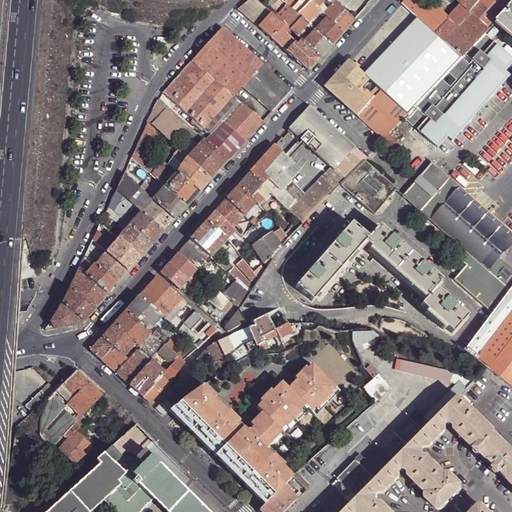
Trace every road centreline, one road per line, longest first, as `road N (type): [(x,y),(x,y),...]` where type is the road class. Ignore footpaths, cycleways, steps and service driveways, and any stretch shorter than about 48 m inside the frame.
road 1 (residential): [(224,11),(158,77),(22,351)]
road 2 (residential): [(73,349),(309,88)]
road 3 (motorway): [(0,199),(19,0)]
road 4 (residential): [(141,414),(210,342),(248,325)]
road 5 (residential): [(141,414),(242,511)]
